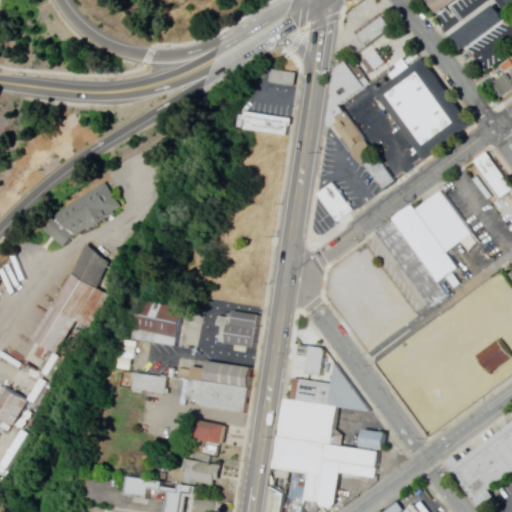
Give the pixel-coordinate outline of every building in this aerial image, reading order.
[(453,0),(437,12),(427,0),(453,0)] [(511,0),(497,0),(505,12),(511,7),(511,0)] [(492,4),(503,18),(462,48),(461,49),(450,34),(492,4)] [(381,15),(390,27),(365,45),(357,33),(381,15)] [(506,48),(511,43),(511,33),(508,28),(469,55),(482,75),(511,56),(506,48)] [(359,60),(364,56),(363,55),(373,48),(383,61),(368,72),(359,60)] [(393,63),(401,58),(407,66),(421,57),(470,124),(423,158),(374,92),(391,78),(387,73),(396,67),(393,63)] [(508,58),(511,64),(502,71),(498,65),(508,58)] [(359,79),(363,76),(368,82),(367,83),(338,104),(330,93),(333,68),(344,60),(359,79)] [(270,68),(295,71),(293,85),(268,82),(270,68)] [(489,83),(504,72),(511,83),(511,87),(498,97),(489,83)] [(328,128),(325,124),(330,93),(338,104),(343,111),(374,152),(359,164),(348,149),(349,148),(341,136),(338,138),(329,127),(328,128)] [(243,110),(288,117),(285,134),(242,128),(244,118),(242,118),(243,110)] [(477,163),(491,153),(511,182),(511,195),(503,201),(477,163)] [(375,155),(391,177),(393,179),(381,188),(363,164),(375,155)] [(109,182),(127,209),(76,239),(68,249),(44,228),(52,215),(109,182)] [(317,194),(332,182),(346,202),(351,209),(336,220),(317,194)] [(423,214),(448,196),(480,240),(454,258),(423,214)] [(395,224),(415,210),(462,274),(443,288),(395,224)] [(377,235),(394,223),(449,299),(432,311),(377,235)] [(92,247),(117,262),(102,288),(116,297),(95,331),(83,324),(64,357),(37,341),(77,273),(92,247)] [(145,302),(189,309),(182,349),(139,342),(145,302)] [(229,345),(232,327),(236,327),(238,313),(265,317),(260,350),(229,345)] [(511,347),(501,332),(511,324),(511,347)] [(478,358),(502,341),(511,355),(511,365),(493,379),(478,358)] [(306,345),(331,350),(326,377),(310,375),(313,358),(304,356),(306,345)] [(209,383),(212,363),(257,370),(254,389),(209,383)] [(340,364),(375,413),(333,406),(340,364)] [(183,378),(184,371),(196,373),(197,369),(210,371),(208,382),(183,378)] [(452,375),(458,371),(474,395),(431,423),(412,394),(438,376),(442,382),(452,375)] [(169,380),(167,396),(134,392),(135,381),(132,381),(133,375),(169,380)] [(305,381),(336,386),(333,406),(302,401),(305,381)] [(192,400),(195,382),(254,390),(250,414),(206,408),(207,402),(192,400)] [(0,402),(8,389),(33,404),(17,429),(0,418),(0,402)] [(290,400),(343,410),(337,448),(284,438),(290,400)] [(197,420),(228,426),(224,446),(193,440),(197,420)] [(511,477),(493,491),(502,503),(489,511),(485,511),(451,464),(460,458),(465,464),(511,430),(511,477)] [(364,432),(391,436),(388,453),(361,449),(364,432)] [(284,440),(334,449),(329,479),(278,470),(284,440)] [(205,455),(206,449),(223,453),(222,458),(205,455)] [(385,457),(381,480),(331,472),(335,449),(385,457)] [(201,462),(203,456),(216,459),(215,465),(201,462)] [(189,461),(227,468),(225,483),(221,482),(220,488),(185,483),(189,461)] [(275,471),(329,480),(325,505),(285,497),(276,492),(273,490),(272,489),(275,471)] [(168,484),(167,489),(184,492),(185,486),(202,489),(200,499),(192,498),(189,511),(172,511),(175,495),(155,491),(153,502),(130,498),(134,478),(168,484)] [(414,511),(426,504),(417,491),(387,511),(414,511)] [(214,511),(214,498),(169,498),(169,511),(214,511)] [(287,511),(290,499),(342,508),(337,511),(287,511)]
